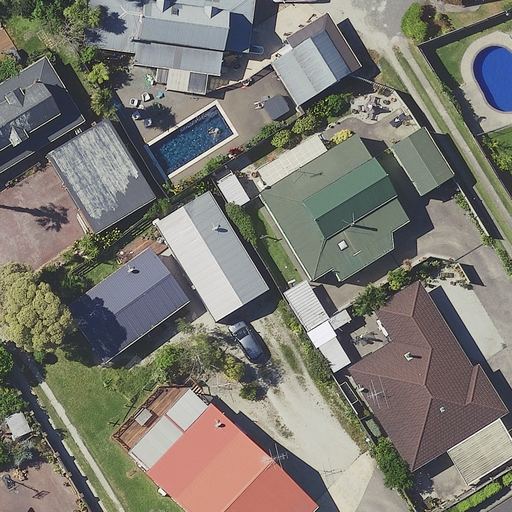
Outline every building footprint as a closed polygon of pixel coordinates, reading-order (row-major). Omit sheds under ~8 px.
[(95,0),(90,51),(141,57),(140,70),(174,74),(171,96),(198,99),(200,78),(221,81),(223,67),(248,70),(255,0),(95,0)] [(320,0),(289,0),(257,16),(302,113),(360,85),(320,0)] [(0,177),(82,129),(44,66),(0,92),(0,177)] [(105,125),(52,163),(106,239),(159,200),(105,125)] [(429,129),(391,150),(419,199),(456,177),(429,129)] [(316,134),(224,188),(240,215),(268,198),(323,293),(394,252),(388,240),(411,227),(364,145),(333,164),(316,134)] [(282,304),(222,206),(168,239),(229,337),(282,304)] [(192,304),(152,256),(75,319),(114,367),(192,304)] [(511,428),(425,293),(383,319),(400,345),(350,376),(413,474),(447,452),(470,489),(511,461),(511,428)] [(316,511),(173,377),(116,438),(155,475),(148,482),(179,511),(316,511)]
